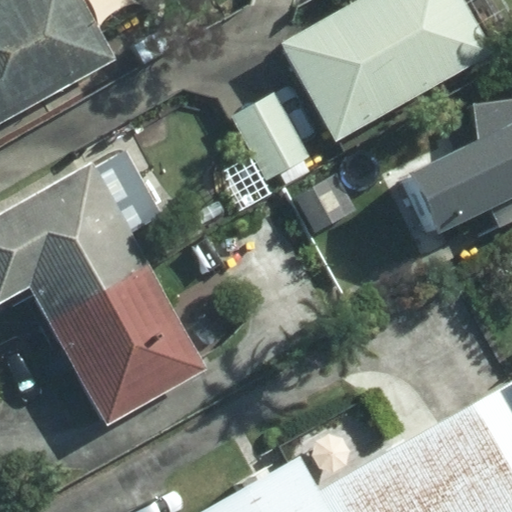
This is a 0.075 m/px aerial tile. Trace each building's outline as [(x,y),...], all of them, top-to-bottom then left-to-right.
[(0,0),(0,114),(94,60),(81,39),(138,6),(135,0),(0,0)] [(467,0),(372,0),(261,64),(317,160),(500,55),(467,0)] [(511,204),(511,125),(384,195),(418,256),(511,204)] [(0,309),(19,299),(36,328),(136,269),(123,246),(148,230),(107,158),(0,221),(0,309)] [(358,281),(342,250),(316,264),(332,294),(358,281)] [(200,378),(136,269),(36,328),(98,436),(200,378)] [(511,511),(511,384),(342,481),(359,511),(511,511)] [(359,511),(342,481),(310,500),(292,468),(213,511),(359,511)]
